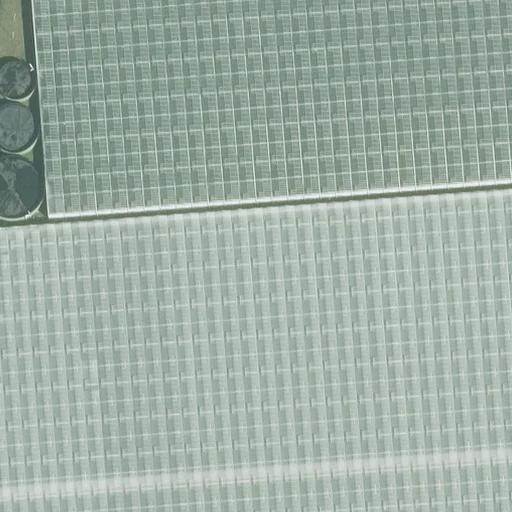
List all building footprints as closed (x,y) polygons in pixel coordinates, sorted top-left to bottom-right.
[(511,185),(511,0),(31,0),(49,221),(335,199),(511,185)] [(0,93),(6,100),(14,103),(22,103),(29,99),(34,93),(36,85),(34,77),(29,70),(22,66),(13,66),(5,69),(0,75),(0,93)] [(0,150),(0,151),(9,155),(18,156),(27,153),(34,146),(38,138),(39,130),(36,121),(31,114),(23,109),(15,108),(5,110),(0,113),(0,150)] [(0,220),(6,223),(16,223),(27,220),(35,213),(41,204),(44,194),(42,183),(37,173),(29,166),(19,161),(8,161),(0,163),(0,220)] [(511,511),(511,194),(0,233),(0,511),(511,511)]
